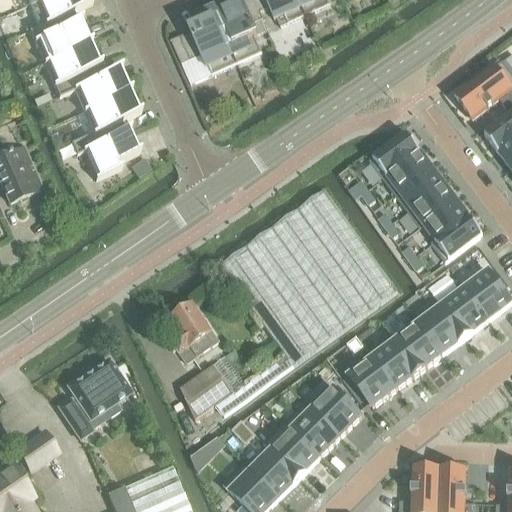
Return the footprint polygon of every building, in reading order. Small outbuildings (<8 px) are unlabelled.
[(25,0),(29,8),(47,0),(25,0)] [(73,16),(92,8),(91,6),(88,7),(84,0),(47,0),(29,8),(39,30),(55,23),(60,34),(81,25),(81,24),(78,25),(73,16)] [(261,47),(252,28),(262,23),(252,0),(250,0),(232,8),(230,5),(213,13),(237,68),(262,57),(258,48),(261,47)] [(306,20),(296,0),(252,0),(262,23),(263,23),(260,16),(269,12),(274,23),(277,22),(281,31),(306,20)] [(296,0),(306,20),(330,9),(325,0),(296,0)] [(237,68),(213,13),(196,21),(200,32),(171,45),(181,69),(201,60),(206,71),(209,70),(213,79),(237,68)] [(87,47),(78,27),(82,25),(81,25),(60,34),(55,23),(39,30),(23,37),(37,70),(91,46),(87,47)] [(79,78),(101,68),(100,68),(97,69),(88,49),(91,47),(91,46),(37,70),(52,103),(77,92),(84,89),(79,78)] [(511,59),(456,101),(473,124),(487,113),(494,109),(493,108),(499,104),(507,114),(511,109),(511,59)] [(84,89),(77,92),(78,93),(87,114),(131,95),(130,94),(127,95),(118,75),(121,73),(121,72),(105,79),(101,69),(101,68),(79,78),(84,89)] [(131,95),(87,114),(97,136),(103,133),(108,144),(130,134),(129,134),(125,124),(141,117),(140,116),(137,117),(128,97),(131,95)] [(511,118),(485,139),(498,157),(511,146),(511,118)] [(97,136),(72,148),(77,159),(86,155),(99,183),(121,173),(120,171),(117,173),(115,168),(140,157),(139,155),(136,157),(127,137),(130,135),(130,134),(108,144),(103,133),(97,136)] [(407,138),(373,163),(386,181),(420,156),(407,138)] [(511,146),(498,157),(498,158),(499,158),(510,173),(511,171),(511,146)] [(0,186),(9,207),(42,192),(22,150),(0,159),(0,186)] [(420,156),(386,181),(399,198),(432,172),(420,156)] [(130,171),(139,183),(151,174),(143,162),(130,171)] [(432,172),(399,198),(411,214),(445,189),(432,172)] [(361,185),(355,190),(362,200),(368,195),(361,185)] [(445,189),(411,214),(423,230),(457,205),(445,189)] [(181,393),(196,424),(214,412),(222,423),(399,295),(328,198),(325,194),(220,270),(286,360),(246,388),(233,370),(226,361),(216,367),(235,396),(233,397),(213,369),(181,393)] [(368,195),(362,200),(369,210),(375,205),(368,195)] [(457,205),(423,230),(435,246),(469,221),(457,205)] [(385,218),(379,223),(386,233),(392,228),(385,218)] [(469,221),(435,246),(449,265),(452,262),(482,240),(469,221)] [(392,228),(386,233),(393,242),(399,238),(392,228)] [(409,251),(402,256),(410,266),(416,261),(409,251)] [(416,261),(410,266),(417,275),(423,271),(416,261)] [(511,306),(488,275),(464,293),(466,296),(489,326),(511,308),(511,306)] [(464,293),(441,310),(466,343),(489,326),(466,296),(464,293)] [(180,336),(170,343),(188,368),(219,347),(192,307),(191,308),(186,307),(180,311),(179,316),(170,322),(180,336)] [(441,310),(418,327),(443,360),(466,343),(441,310)] [(418,327),(395,344),(420,377),(443,360),(418,327)] [(395,344),(372,362),(397,395),(420,377),(395,344)] [(235,354),(226,361),(233,370),(236,366),(238,360),(235,354)] [(372,362),(348,379),(373,413),(397,395),(372,362)] [(70,404),(58,412),(79,443),(91,435),(86,427),(105,414),(109,421),(120,414),(115,407),(130,397),(108,364),(68,391),(78,406),(74,409),(70,404)] [(309,409),(308,410),(341,442),(362,421),(329,389),(309,409)] [(306,406),(285,427),(321,463),(341,442),(308,410),(309,409),(306,406)] [(285,427),(264,448),(267,451),(268,451),(301,483),(307,477),(321,463),(285,427)] [(31,475),(58,456),(44,436),(17,454),(31,475)] [(248,470),(247,471),(280,504),(294,490),(301,483),(268,451),(267,451),(248,470)] [(245,467),(223,489),(243,509),(246,511),(271,511),(280,504),(247,471),(248,470),(245,467)] [(190,511),(172,470),(107,498),(113,511),(190,511)] [(0,511),(33,511),(28,504),(34,500),(15,473),(0,482),(0,511)] [(400,506),(399,511),(438,511),(440,474),(413,473),(413,492),(411,492),(411,499),(412,499),(412,506),(400,506)] [(440,474),(438,511),(476,511),(477,509),(465,508),(465,501),(466,501),(467,494),(465,494),(466,475),(440,474)] [(496,509),(496,511),(511,511),(511,477),(510,477),(509,495),(508,495),(507,502),(509,502),(508,510),(496,509)]
